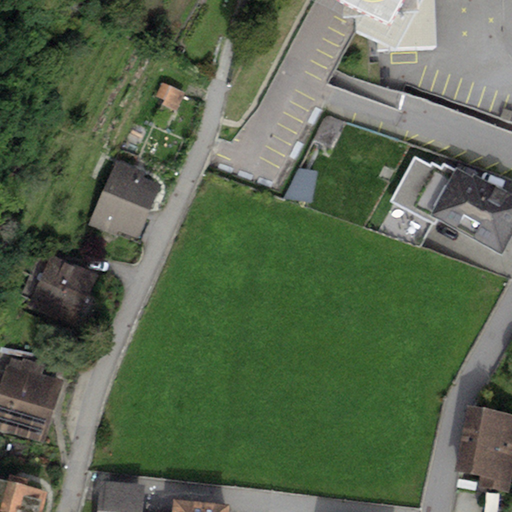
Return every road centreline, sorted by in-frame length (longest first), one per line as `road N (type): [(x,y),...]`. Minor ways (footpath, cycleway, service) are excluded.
road 1 (residential): [(65,511),(117,336),(200,147),(220,81)]
road 2 (residential): [(434,511),(457,401),(511,307)]
